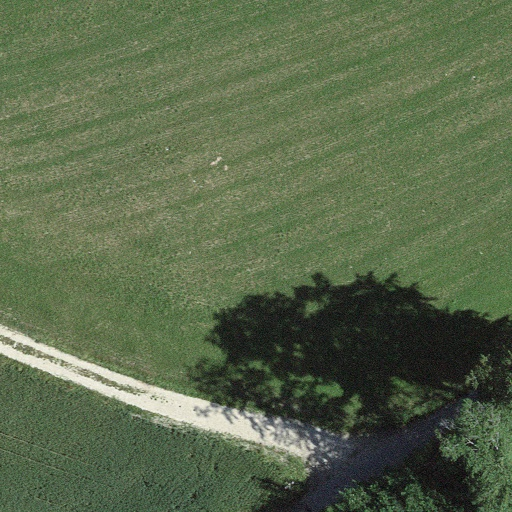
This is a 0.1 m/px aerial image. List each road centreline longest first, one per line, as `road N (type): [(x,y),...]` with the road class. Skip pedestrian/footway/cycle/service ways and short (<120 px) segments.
road 1 (track): [(0,338),(371,480),(324,511)]
road 2 (residential): [(511,386),(371,480)]
